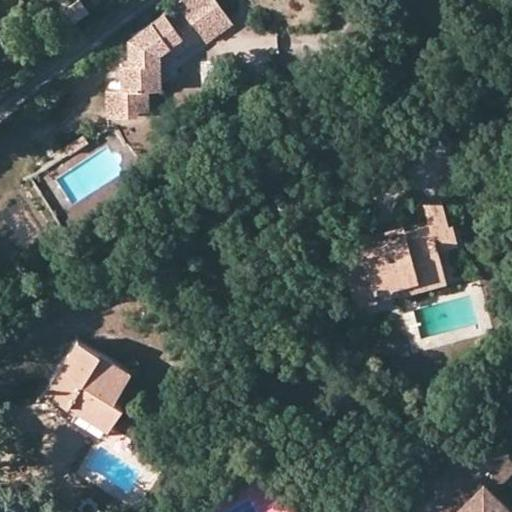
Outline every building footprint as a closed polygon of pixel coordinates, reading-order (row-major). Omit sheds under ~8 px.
[(80,0),(70,0),(61,7),(74,25),(90,14),(80,0)] [(193,26),(200,35),(204,41),(230,23),(212,0),(177,0),(123,37),(124,64),(116,65),(116,86),(100,86),(100,117),(132,118),(132,110),(144,111),(144,88),(155,86),(155,65),(153,52),(173,39),(193,26)] [(155,65),(200,35),(193,26),(173,39),(153,52),(155,65)] [(414,151),(457,142),(450,111),(406,120),(407,122),(414,151)] [(59,143),(63,150),(83,140),(79,133),(59,143)] [(365,251),(364,249),(344,254),(357,307),(377,303),(372,284),(447,267),(444,250),(460,246),(457,226),(452,227),(446,204),(426,209),(430,227),(410,231),(412,241),(365,251)] [(361,238),(364,249),(365,251),(412,241),(410,231),(409,227),(361,238)] [(451,284),(447,267),(372,284),(377,303),(451,284)] [(59,385),(103,415),(115,399),(106,392),(123,363),(70,331),(37,379),(56,391),(59,385)] [(95,428),(103,415),(59,385),(56,391),(37,379),(31,387),(95,428)] [(510,511),(487,490),(511,464),(511,461),(473,424),(447,451),(478,481),(448,511),(510,511)]
